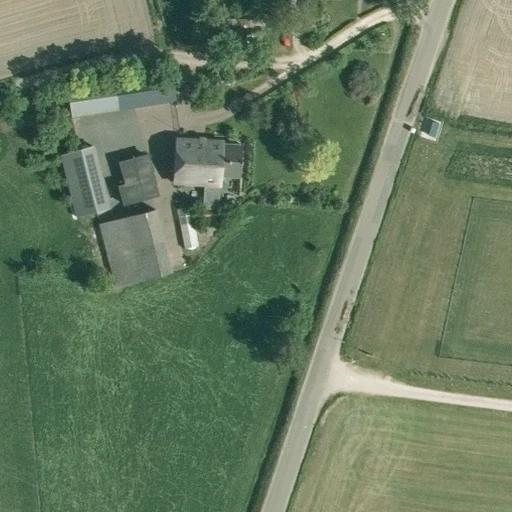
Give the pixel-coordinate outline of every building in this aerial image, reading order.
[(170,69),(67,85),(71,119),(175,102),(170,69)] [(175,139),(173,184),(219,185),(220,176),(239,177),(241,145),(221,144),(221,141),(175,139)] [(90,148),(60,156),(71,203),(83,199),(88,217),(109,211),(95,164),(94,164),(90,148)] [(147,157),(118,165),(124,187),(118,188),(123,207),(158,197),(147,157)] [(219,198),(202,197),(202,207),(218,208),(219,198)] [(155,209),(98,224),(114,287),(172,272),(155,209)] [(201,209),(201,220),(214,220),(215,210),(201,209)]
